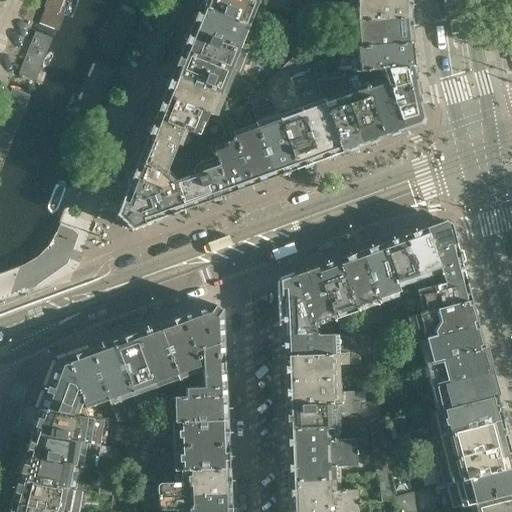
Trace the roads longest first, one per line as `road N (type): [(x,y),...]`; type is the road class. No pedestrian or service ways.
road 1 (residential): [(483,153),(50,311)]
road 2 (residential): [(50,311),(173,0)]
road 3 (residential): [(240,263),(441,186),(483,153)]
road 4 (residential): [(259,511),(240,263)]
road 5 (residential): [(38,339),(240,263)]
road 6 (primary): [(483,153),(462,71),(456,0)]
road 7 (primary): [(511,272),(483,153)]
